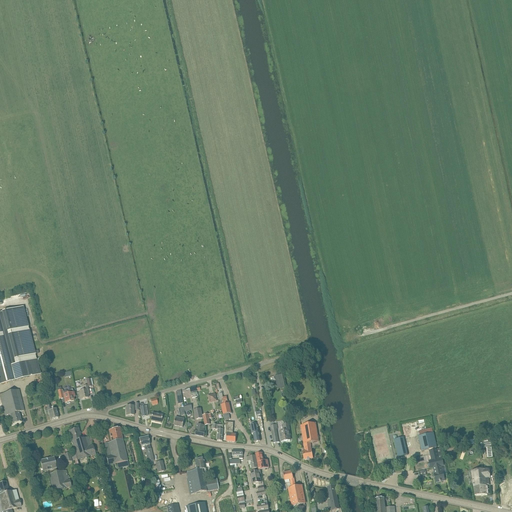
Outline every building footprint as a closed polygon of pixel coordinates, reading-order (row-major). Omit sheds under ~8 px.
[(22,308),(0,313),(0,384),(39,374),(22,308)] [(282,375),(275,376),(277,389),(285,388),(282,375)] [(87,388),(92,386),(91,379),(86,380),(87,386),(83,387),(84,391),(79,392),(80,395),(81,399),(88,398),(87,395),(89,395),(88,390),(87,388)] [(239,383),(233,385),(236,395),(242,394),(239,383)] [(58,391),(59,399),(64,398),(65,403),(74,401),(73,398),(74,397),(72,389),(63,391),(63,390),(62,390),(58,391)] [(10,415),(12,425),(22,422),(19,412),(24,411),(19,390),(0,395),(0,397),(5,416),(10,415)] [(221,405),(223,415),(225,421),(230,419),(229,414),(231,413),(229,403),(228,404),(227,397),(223,397),(222,393),(219,393),(221,405)] [(48,413),(50,420),(58,418),(57,413),(56,409),(52,410),(51,406),(50,406),(49,404),(46,405),(47,408),(44,409),(45,414),(48,413)] [(126,407),(126,416),(134,416),(134,410),(138,410),(138,404),(135,404),(135,406),(126,407)] [(194,410),(196,420),(202,418),(200,409),(194,410)] [(151,421),(161,423),(163,415),(152,413),(151,421)] [(203,415),(205,426),(209,425),(208,419),(211,418),(211,414),(203,415)] [(174,426),(183,427),(184,419),(176,417),(174,426)] [(226,434),(227,434),(226,442),(235,442),(236,434),(233,434),(234,423),(225,422),(226,429),(226,434)] [(257,423),(251,424),(252,434),(253,434),(254,438),(255,443),(260,441),(259,436),(257,427),(257,426),(257,423)] [(316,423),(301,426),(304,451),(302,452),(304,460),(307,459),(307,461),(310,460),(309,459),(313,459),(310,443),(319,442),(316,423)] [(280,432),(281,442),(290,440),(289,433),(290,433),(288,424),(283,425),(284,431),(280,432)] [(195,435),(204,437),(205,432),(204,431),(204,427),(202,427),(202,426),(200,425),(199,426),(197,426),(195,435)] [(213,425),(213,429),(216,430),(216,429),(218,430),(217,441),(222,441),(223,430),(223,425),(217,425),(213,425)] [(277,425),(270,426),(273,438),(273,443),(279,442),(278,437),(278,435),(276,429),(277,428),(278,428),(277,425)] [(107,457),(106,457),(108,466),(128,461),(123,440),(120,428),(109,430),(111,442),(105,444),(106,449),(106,452),(107,457)] [(78,429),(69,431),(76,455),(72,456),(74,466),(78,465),(77,460),(96,455),(93,445),(91,445),(89,437),(81,439),(78,429)] [(442,467),(444,467),(441,449),(437,449),(435,449),(435,448),(436,448),(433,436),(433,433),(428,434),(420,436),(418,437),(421,451),(429,449),(430,451),(429,451),(431,461),(429,461),(431,470),(433,469),(434,472),(437,471),(437,474),(434,474),(436,483),(441,482),(440,481),(441,481),(441,480),(444,480),(444,481),(445,481),(443,473),(442,467)] [(394,440),(398,457),(408,455),(406,447),(411,446),(409,436),(400,438),(399,435),(393,436),(394,440)] [(139,439),(141,447),(144,446),(145,450),(148,463),(154,461),(151,449),(150,445),(148,437),(139,439)] [(64,455),(65,460),(66,464),(72,462),(70,453),(64,455)] [(255,454),(257,462),(259,470),(269,468),(267,460),(264,461),(262,453),(255,454)] [(247,461),(250,461),(252,469),(257,468),(255,456),(246,458),(247,461)] [(56,468),(55,462),(54,458),(40,461),(41,466),(42,471),(53,469),(54,473),(49,474),(52,491),(71,487),(69,480),(67,481),(65,471),(56,473),(56,468)] [(187,472),(188,477),(191,495),(207,492),(219,489),(217,479),(205,481),(203,470),(206,469),(204,458),(195,460),(197,471),(187,472)] [(155,463),(157,473),(164,471),(162,461),(155,463)] [(489,469),(471,471),(475,497),(487,495),(486,485),(490,485),(489,478),(490,478),(489,469)] [(259,475),(261,474),(260,471),(251,473),(253,484),(261,482),(259,475)] [(283,473),(284,481),(290,480),(291,487),(288,488),(291,506),(305,504),(302,486),(303,486),(303,485),(296,487),(293,475),(292,476),(292,471),(283,473)] [(0,511),(12,509),(21,507),(20,502),(19,502),(16,490),(9,492),(6,482),(0,483),(0,511)] [(511,483),(502,484),(502,497),(511,497),(511,483)] [(330,501),(328,502),(329,511),(339,509),(334,485),(327,487),(330,501)] [(376,510),(372,511),(371,511),(394,511),(394,507),(385,508),(384,498),(374,499),(376,510)] [(257,506),(258,511),(268,509),(268,504),(267,501),(264,501),(264,505),(257,506)] [(187,507),(188,511),(206,511),(205,503),(187,507)]
